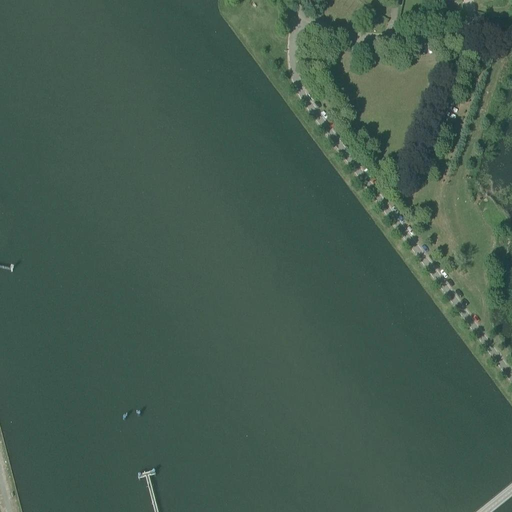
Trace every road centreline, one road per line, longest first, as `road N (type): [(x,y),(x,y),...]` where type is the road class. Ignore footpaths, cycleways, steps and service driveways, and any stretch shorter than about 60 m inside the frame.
road 1 (unclassified): [(511,378),(301,95),(292,41),(303,16)]
road 2 (unclassified): [(511,33),(388,39),(345,34),(303,16)]
